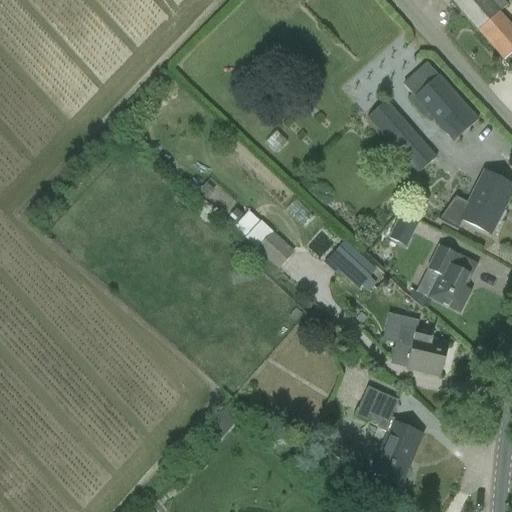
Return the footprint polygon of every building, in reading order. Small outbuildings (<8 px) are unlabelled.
[(511,28),(488,0),(449,0),(477,31),(503,61),(511,53),(511,28)] [(426,65),(402,86),(453,143),(477,122),(426,65)] [(385,101),(365,119),(416,176),(436,158),(385,101)] [(511,190),(511,188),(484,174),(468,205),(454,198),(436,223),(457,234),(462,222),(489,236),(511,190)] [(228,218),(235,224),(242,216),(235,210),(228,218)] [(233,228),(279,268),(294,251),(248,211),(233,228)] [(417,225),(399,216),(387,240),(397,244),(402,235),(410,239),(417,225)] [(415,293),(459,316),(470,293),(462,288),(474,265),(438,247),(415,293)] [(357,291),(376,270),(358,254),(339,274),(357,291)] [(300,316),(294,310),(289,316),(295,322),(300,316)] [(440,377),(446,348),(430,344),(431,340),(415,336),(416,332),(400,328),(396,345),(394,345),(390,366),(404,369),(404,371),(422,375),(423,373),(440,377)] [(316,333),(311,346),(332,354),(337,341),(316,333)] [(421,436),(388,422),(397,402),(366,389),(353,420),(365,425),(371,422),(376,425),(378,431),(386,434),(368,473),(399,486),(421,436)] [(171,473),(182,483),(236,422),(224,412),(171,473)]
